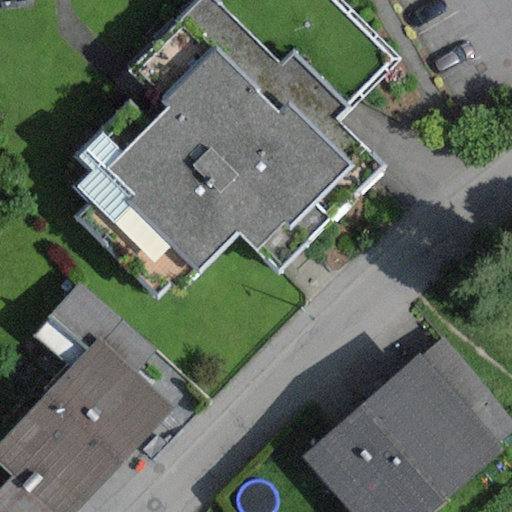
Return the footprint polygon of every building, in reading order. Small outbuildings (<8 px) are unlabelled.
[(300,52),(287,65),(222,0),(206,0),(136,69),(171,106),(161,116),(142,96),(83,154),(201,275),(242,234),(281,273),(389,168),(340,119),(353,106),(300,52)] [(503,249),(496,256),(504,264),(511,257),(503,249)] [(133,373),(157,347),(86,282),(37,335),(75,370),(100,343),(133,373)] [(404,381),(315,456),(362,511),(428,511),(511,442),(511,409),(453,339),(404,381)] [(75,370),(0,450),(0,455),(21,474),(0,496),(0,511),(72,511),(170,407),(133,373),(100,343),(75,370)]
